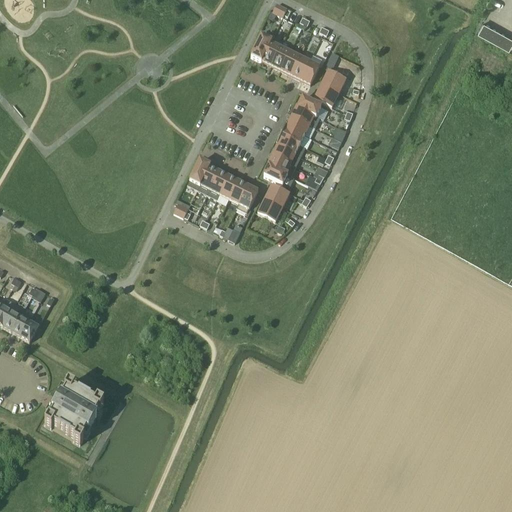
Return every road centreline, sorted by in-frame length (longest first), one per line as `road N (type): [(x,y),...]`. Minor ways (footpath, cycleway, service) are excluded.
road 1 (residential): [(278,0),(341,32),(365,61),(355,126),(320,201),(299,231),(258,258),(162,219)]
road 2 (residential): [(270,0),(162,219)]
road 3 (residential): [(162,219),(125,288),(0,219)]
